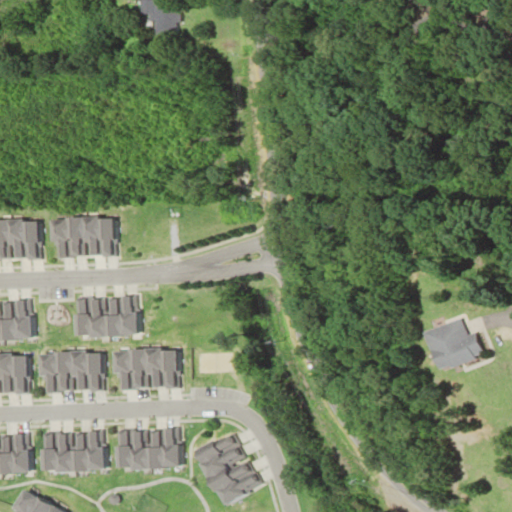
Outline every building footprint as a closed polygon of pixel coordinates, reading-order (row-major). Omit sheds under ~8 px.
[(153,35),(177,35),(177,0),(138,0),(138,13),(147,14),(147,21),(153,21),(153,35)] [(54,257),(113,256),(112,218),(48,218),(49,243),(54,243),(54,257)] [(0,258),(38,259),(39,221),(0,220),(0,258)] [(138,336),(137,296),(71,298),(72,338),(138,336)] [(0,300),(0,342),(31,341),(28,299),(0,300)] [(425,331),(439,371),(481,356),(473,333),(465,335),(460,319),(425,331)] [(176,348),(111,349),(111,374),(117,374),(117,389),(177,388),(176,348)] [(36,377),(43,377),(43,392),(101,390),(100,351),(35,353),(36,377)] [(0,383),(1,394),(27,393),(25,354),(0,355),(0,383)] [(179,429),(114,430),(115,468),(179,467),(179,429)] [(102,431),(38,433),(40,471),(104,469),(102,431)] [(28,433),(9,433),(9,435),(0,435),(0,472),(30,472),(28,433)] [(231,436),(193,455),(219,505),(256,486),(231,436)]
